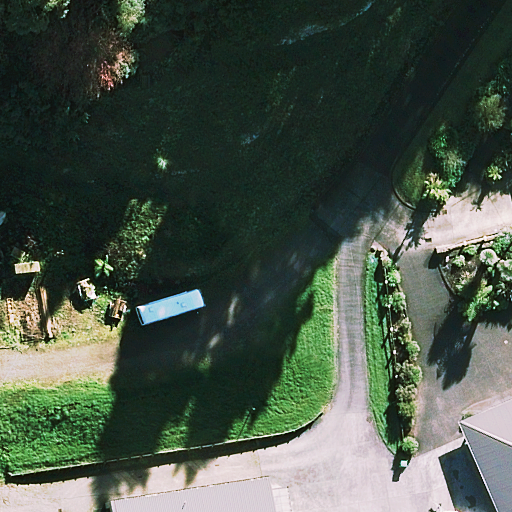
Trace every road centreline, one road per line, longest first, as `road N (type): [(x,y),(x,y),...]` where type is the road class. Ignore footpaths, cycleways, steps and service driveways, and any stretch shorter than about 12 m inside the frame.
road 1 (unknown): [(0,426),(171,386),(288,305),(349,211),(357,508)]
road 2 (residential): [(491,0),(349,211)]
